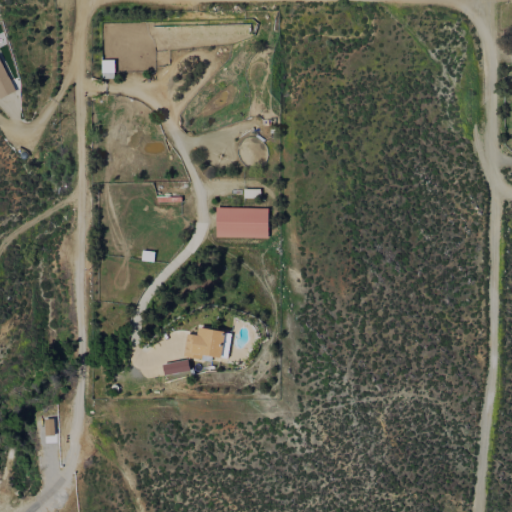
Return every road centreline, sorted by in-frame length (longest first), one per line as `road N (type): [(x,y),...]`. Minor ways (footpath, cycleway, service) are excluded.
road 1 (track): [(477,511),(496,194),(485,0)]
road 2 (residential): [(80,0),(77,417)]
